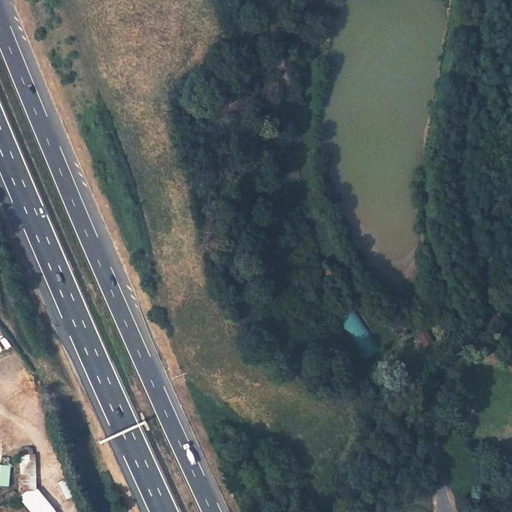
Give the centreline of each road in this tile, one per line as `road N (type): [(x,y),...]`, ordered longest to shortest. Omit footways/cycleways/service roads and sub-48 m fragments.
road 1 (unclassified): [(444,511),(431,401),(447,364),(490,308),(464,185),(490,0)]
road 2 (motorway): [(212,511),(0,22)]
road 3 (motorway): [(0,138),(164,511)]
